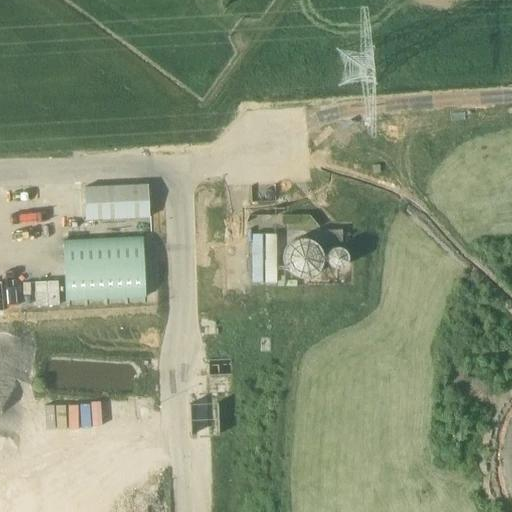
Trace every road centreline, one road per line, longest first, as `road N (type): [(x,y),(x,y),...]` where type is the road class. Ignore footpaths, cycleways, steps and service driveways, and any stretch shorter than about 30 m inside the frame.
road 1 (track): [(279,136),(353,119),(511,105)]
road 2 (track): [(291,0),(172,166)]
